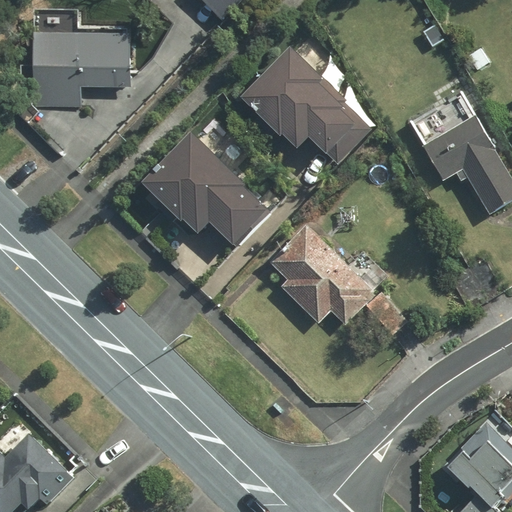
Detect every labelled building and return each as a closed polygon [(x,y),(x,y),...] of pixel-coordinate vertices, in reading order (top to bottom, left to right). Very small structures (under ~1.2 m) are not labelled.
[(200,0),(222,21),(243,0),(200,0)] [(66,83),(142,87),(145,33),(69,29),(66,83)] [(306,45),(255,96),(269,110),(261,118),(279,136),(287,128),(296,136),(299,133),(313,147),(323,137),(341,155),(375,121),(334,81),(338,77),(306,45)] [(478,176),(497,212),(511,204),(511,155),(489,113),(430,145),(451,182),(465,174),(469,181),(478,176)] [(207,129),(156,180),(171,196),(162,205),(181,224),(191,214),(211,234),(223,222),(246,244),(282,208),(259,185),(262,183),(207,129)] [(386,294),(315,224),(277,262),(295,280),(289,287),(327,325),(340,311),(354,325),(386,294)] [(511,434),(494,418),(455,462),(487,490),(467,511),(507,511),(511,508),(511,506),(508,503),(511,498),(511,434)] [(0,511),(19,511),(33,499),(39,504),(49,494),(55,501),(85,472),(42,429),(18,452),(5,438),(0,442),(0,511)]
